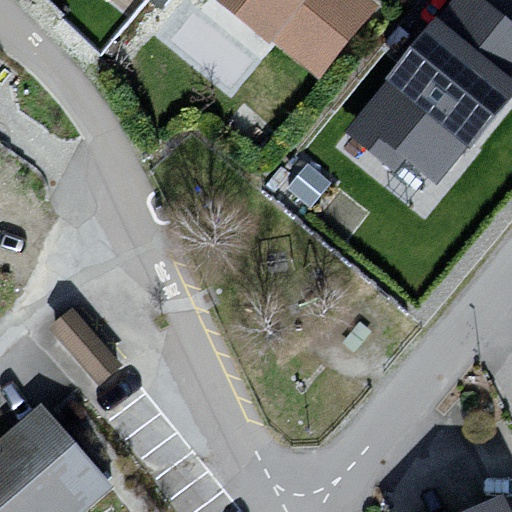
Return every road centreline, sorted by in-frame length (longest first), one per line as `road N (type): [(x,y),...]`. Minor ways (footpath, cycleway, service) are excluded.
road 1 (residential): [(283,511),(106,134),(70,84),(0,18)]
road 2 (residential): [(304,511),(438,373),(511,272)]
road 3 (unknown): [(0,327),(68,249),(138,199)]
